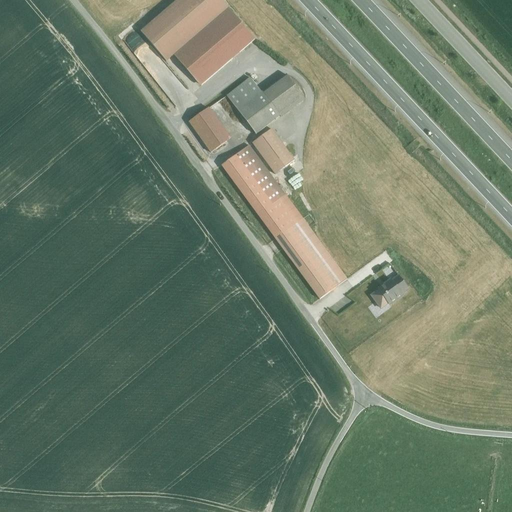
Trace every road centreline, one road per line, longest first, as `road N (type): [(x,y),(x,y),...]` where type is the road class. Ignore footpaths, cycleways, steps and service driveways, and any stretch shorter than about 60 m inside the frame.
road 1 (unclassified): [(363,396),(72,0)]
road 2 (trunk): [(309,0),(511,216)]
road 3 (trunk): [(511,160),(360,0)]
road 4 (unclassified): [(511,435),(426,423),(363,396)]
road 5 (unclassified): [(511,98),(419,0)]
road 6 (unclassified): [(306,511),(363,396)]
